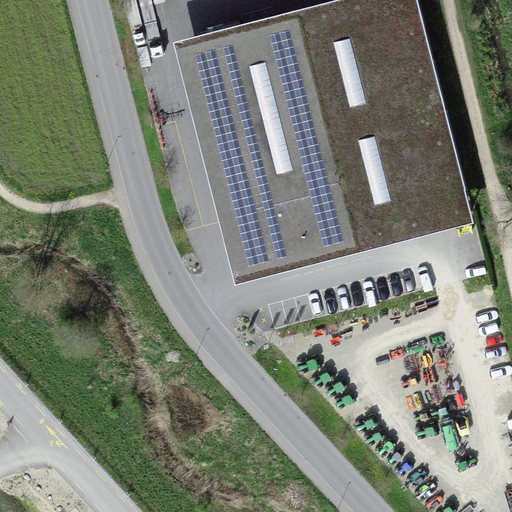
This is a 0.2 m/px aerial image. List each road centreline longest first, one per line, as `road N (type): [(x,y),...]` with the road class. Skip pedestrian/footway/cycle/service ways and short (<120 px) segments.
road 1 (unclassified): [(91,0),(145,213),(171,277),(211,336),(372,511)]
road 2 (unknown): [(505,238),(196,316)]
road 3 (track): [(505,238),(447,0)]
